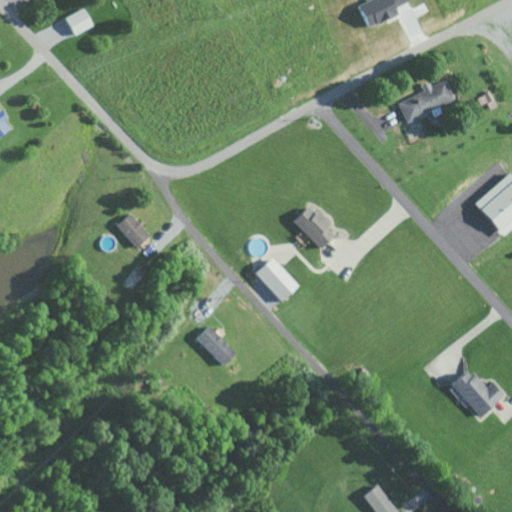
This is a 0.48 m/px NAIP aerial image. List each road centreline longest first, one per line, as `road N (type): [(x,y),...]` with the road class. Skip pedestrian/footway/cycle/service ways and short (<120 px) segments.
road 1 (residential): [(511,0),(205,165),(168,171),(136,151),(0,3)]
road 2 (residential): [(168,171),(169,197),(202,241),(446,511)]
road 3 (residential): [(321,101),(511,321)]
